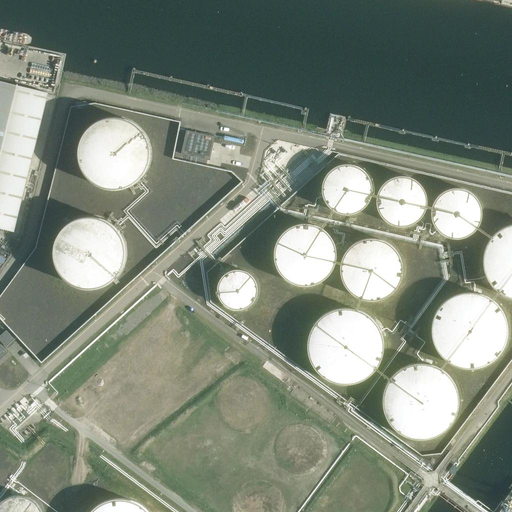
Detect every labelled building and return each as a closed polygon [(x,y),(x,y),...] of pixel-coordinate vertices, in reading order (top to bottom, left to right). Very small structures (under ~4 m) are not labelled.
[(48,92),(0,80),(0,228),(13,231),(48,92)] [(98,121),(90,126),(84,133),(80,142),(78,151),(79,160),(82,169),(87,177),(94,183),(103,187),(112,189),(121,188),(130,185),(138,180),(144,173),(148,165),(150,155),(149,146),(146,137),(141,129),(134,123),(126,119),(116,117),(107,118),(98,121)] [(209,160),(215,136),(186,130),(181,154),(209,160)] [(243,140),(224,136),(224,137),(223,137),(223,138),(223,139),(223,140),(242,144),(243,143),(243,142),(243,141),(243,140)] [(365,172),(364,170),(362,169),(361,168),(359,167),(358,166),(356,166),(354,165),(353,165),(351,164),(349,164),(347,164),(345,164),(343,164),(342,165),(340,165),(338,166),(336,166),(335,167),(333,168),(332,169),(330,170),(329,172),(328,173),(326,174),(325,176),(325,178),(324,179),(323,181),(323,183),(322,185),(322,186),(322,188),(322,190),(322,192),(322,194),(323,195),(323,197),(324,199),(325,201),(325,202),(326,204),(328,205),(329,207),(330,208),(332,209),(333,210),(335,211),(336,212),(338,213),(340,213),(341,214),(343,214),(345,214),(347,214),(349,214),(351,214),(352,214),(354,213),(356,213),(358,212),(359,211),(361,210),(362,209),(364,208),(365,207),(366,205),(367,204),(368,202),(369,201),(370,199),(371,197),(371,196),(372,194),(372,192),(372,190),(372,188),(372,186),(372,185),(371,183),(371,181),(370,179),(369,178),(369,176),(368,175),(366,173),(365,172)] [(423,188),(422,186),(421,185),(419,183),(418,182),(417,181),(415,180),(413,179),(412,178),(410,177),(408,177),(406,176),(404,176),(402,176),(400,176),(398,176),(397,176),(395,177),(393,177),(391,178),(389,179),(388,180),(386,181),(385,182),(383,183),(382,185),(381,186),(380,188),(379,190),(378,191),(377,193),(377,195),(377,197),(376,199),(376,201),(376,203),(376,204),(377,206),(377,208),(378,210),(379,212),(379,213),(380,215),(382,217),(383,218),(384,219),(386,221),(387,222),(389,223),(391,224),(392,224),(394,225),(396,226),(398,226),(400,226),(402,226),(404,226),(405,226),(407,226),(409,225),(411,224),(413,224),(414,223),(416,222),(418,220),(419,219),(420,218),(422,216),(423,215),(424,213),(424,211),(425,210),(426,208),(426,206),(427,204),(427,202),(427,200),(427,198),(426,197),(426,195),(425,193),(425,191),(424,189),(423,188)] [(479,223),(480,221),(481,219),(481,217),(481,215),(482,213),(481,211),(481,209),(481,207),(480,205),(480,203),(479,201),(478,200),(477,198),(475,196),(474,195),(472,193),(471,192),(469,191),(467,190),(465,189),(463,189),(461,188),(459,188),(457,188),(455,188),(453,188),(451,188),(449,189),(447,189),(445,190),(444,191),(442,192),(440,193),(439,195),(437,196),(436,198),(435,199),(434,201),(433,203),(432,205),(432,207),(431,209),(431,211),(431,213),(431,215),(431,217),(431,219),(432,221),(433,223),(434,225),(435,226),(436,228),(437,230),(438,231),(440,233),(442,234),(443,235),(445,236),(447,237),(449,237),(451,238),(453,238),(455,238),(457,238),(459,238),(461,238),(463,237),(465,237),(467,236),(469,235),(470,234),(472,233),(474,231),(475,230),(476,228),(477,227),(479,225),(479,223)] [(193,195),(182,204),(186,207),(181,211),(189,219),(186,221),(183,218),(181,219),(184,222),(182,224),(187,230),(217,204),(205,190),(196,198),(193,195)] [(75,219),(66,225),(60,232),(55,241),(54,252),(54,260),(57,267),(61,274),(65,278),(71,283),(78,286),(86,288),(96,288),(103,285),(112,281),(118,275),(123,266),(125,257),(125,247),(123,238),(118,230),(111,223),(100,218),(87,216),(75,219)] [(274,248),(274,250),(274,252),(274,254),(274,256),(274,258),(274,260),(275,262),(275,264),(276,266),(277,268),(278,270),(279,271),(280,273),(281,275),(282,276),(284,278),(286,279),(287,280),(289,281),(291,282),(293,283),(295,284),(297,285),(299,285),(301,286),(303,286),(305,286),(307,286),(309,286),(311,285),(313,285),(315,284),(317,283),(319,283),(321,282),(322,281),(324,279),(326,278),(327,277),(329,275),(330,274),(331,272),(332,270),(333,268),(334,266),(335,264),(335,262),(336,260),(336,258),(336,256),(336,254),(336,252),(336,250),(336,248),(335,246),(335,244),(334,242),(333,240),(332,239),(331,237),(330,235),(328,234),(327,232),(325,231),(324,229),(322,228),(320,227),(318,226),(316,225),(314,225),(312,224),(310,224),(308,223),(306,223),(304,223),(302,223),(300,224),(298,224),(296,225),(294,225),(292,226),(290,227),(288,228),(287,229),(285,230),(284,232),(282,233),(281,235),(279,236),(278,238),(277,240),(276,242),(276,244),(275,246),(274,248)] [(511,223),(511,224),(510,225),(508,225),(505,226),(503,227),(501,228),(499,230),(498,231),(496,232),(494,234),(493,236),(491,237),(490,239),(488,241),(487,243),(486,245),(485,247),(485,249),(484,252),(483,254),(483,256),(483,258),(483,261),(483,263),(483,265),(483,268),(484,270),(484,272),(485,274),(486,276),(487,278),(488,280),(489,282),(491,284),(492,286),(494,288),(495,289),(497,291),(499,292),(501,293),(503,295),(505,296),(507,297),(509,297),(511,298),(511,223)] [(398,253),(397,251),(395,249),(394,248),(392,246),(390,245),(389,244),(387,242),(385,241),(383,240),(381,240),(379,239),(376,239),(374,238),(372,238),(370,238),(368,238),(365,239),(363,239),(361,240),(359,241),(357,241),(355,243),(353,244),(352,245),(350,246),(348,248),(347,250),(346,251),(344,253),(343,255),(342,257),(341,259),(341,261),(340,264),(340,266),(340,268),(340,270),(340,272),(340,274),(341,277),(341,279),(342,281),(343,283),(344,285),(345,287),(346,289),(348,290),(349,292),(351,293),(353,295),(354,296),(356,297),(358,298),(360,299),(363,299),(365,300),(367,300),(369,301),(371,301),(373,301),(376,300),(378,300),(380,299),(382,299),(384,298),(386,297),(388,296),(390,294),(392,293),(393,292),(395,290),(396,288),(397,286),(399,285),(400,283),(400,281),(401,279),(402,276),(402,274),(402,272),(402,270),(402,268),(402,265),(402,263),(401,261),(401,259),(400,257),(399,255),(398,253)] [(258,290),(258,289),(258,287),(257,285),(257,283),(256,281),(255,280),(254,278),(253,277),(252,275),(251,274),(249,273),(248,272),(246,271),(244,270),(243,270),(241,270),(239,269),(237,269),(235,269),(233,270),(232,270),(230,271),(228,272),(227,272),(225,273),(224,275),(222,276),(221,277),(220,279),(219,281),(219,282),(218,284),(218,286),(217,288),(217,289),(217,291),(218,293),(218,295),(219,297),(219,298),(220,300),(221,301),(222,303),(224,304),(225,305),(227,306),(228,307),(230,308),(232,309),(233,309),(235,309),(237,310),(239,310),(241,309),(242,309),(244,308),(246,308),(248,307),(249,306),(251,305),(252,304),(253,302),(254,301),(255,299),(256,297),(257,296),(257,294),(258,292),(258,290)] [(435,313),(434,315),(434,317),(433,319),(432,321),(432,323),(431,326),(431,328),(431,330),(431,332),(431,335),(432,337),(432,339),(433,341),(434,343),(434,346),(435,348),(437,350),(438,351),(439,353),(441,355),(442,357),(444,358),(445,360),(447,361),(449,362),(451,364),(453,365),(455,365),(457,366),(460,367),(462,367),(464,368),(466,368),(468,368),(471,368),(473,368),(475,368),(477,367),(480,367),(482,366),(484,365),(486,364),(488,363),(490,362),(492,361),(494,360),(495,358),(497,357),(499,355),(500,353),(501,351),(503,349),(504,347),(505,345),(505,343),(506,341),(507,339),(507,337),(508,334),(508,332),(508,330),(508,328),(508,325),(507,323),(507,321),(506,319),(505,317),(505,315),(504,312),(502,311),(501,309),(500,307),(498,305),(497,303),(495,302),(494,300),(492,299),(490,298),(488,296),(486,295),(484,295),(482,294),(480,293),(477,293),(475,292),(473,292),(471,292),(468,292),(466,292),(464,292),(462,293),(459,293),(457,294),(455,295),(453,296),(451,297),(449,298),(447,299),(445,300),(444,302),(442,303),(440,305),(439,307),(438,309),(436,311),(435,313)] [(353,383),(355,383),(357,382),(360,381),(362,380),(364,379),(366,378),(368,377),(370,375),(372,374),(373,372),(375,370),(376,368),(378,366),(379,364),(380,362),(381,360),(382,358),(383,355),(383,353),(383,351),(384,348),(384,346),(384,343),(383,341),(383,339),(383,336),(382,334),(381,332),(380,330),(379,327),(378,325),(376,323),(375,321),(373,320),(372,318),(370,316),(368,315),(366,314),(364,312),(362,311),(360,310),(357,310),(355,309),(353,308),(350,308),(348,308),(346,308),(343,308),(341,308),(338,308),(336,309),(334,310),(331,310),(329,311),(327,312),(325,314),(323,315),(321,316),(319,318),(318,320),(316,321),(315,323),(313,325),(312,327),(311,330),(310,332),(309,334),(309,336),(308,339),(308,341),(307,343),(307,346),(307,348),(308,351),(308,353),(309,355),(309,358),(310,360),(311,362),(312,364),(313,366),(315,368),(316,370),(318,372),(319,374),(321,375),(323,377),(325,378),(327,379),(329,380),(331,381),(334,382),(336,383),(338,383),(341,384),(343,384),(346,384),(348,384),(350,384),(353,383)] [(14,339),(6,330),(0,336),(0,340),(6,347),(14,339)] [(456,387),(455,385),(454,383),(453,381),(452,379),(451,377),(449,376),(448,374),(446,372),(444,371),(442,370),(440,368),(438,367),(436,366),(434,365),(432,365),(430,364),(428,363),(425,363),(423,363),(421,363),(418,363),(416,363),(414,363),(411,364),(409,365),(407,365),(405,366),(403,367),(401,368),(399,370),(397,371),(395,372),(394,374),(392,376),(391,377),(389,379),(388,381),(387,383),(386,385),(385,387),(384,390),(384,392),(383,394),(383,396),(382,399),(382,401),(382,403),(383,405),(383,408),(383,410),(384,412),(385,414),(386,416),(387,419),(388,421),(389,422),(390,424),(392,426),(394,428),(395,429),(397,431),(399,432),(401,433),(403,435),(405,436),(407,437),(409,437),(411,438),(414,438),(416,439),(418,439),(421,439),(423,439),(425,439),(427,438),(430,438),(432,437),(434,437),(436,436),(438,435),(440,434),(442,432),(444,431),(446,429),(448,428),(449,426),(451,424),(452,423),(453,421),(454,419),(455,417),(456,414),(457,412),(458,410),(458,408),(458,406),(459,403),(459,401),(459,399),(458,396),(458,394),(458,392),(457,390),(456,387)] [(317,468),(319,467),(320,466),(321,464),(322,462),(323,461),(324,459),(324,457),(325,455),(325,453),(326,452),(326,450),(326,448),(325,446),(325,444),(324,442),(324,440),(323,438),(322,437),(321,435),(320,434),(319,432),(317,431),(316,430),(314,428),(312,427),(311,427),(309,426),(307,425),(305,425),(303,424),(301,424),(300,424),(298,424),(296,425),(294,425),(292,426),(290,426),(288,427),(287,428),(285,429),(284,430),(282,432),(281,433),(280,434),(279,436),(278,438),(277,439),(276,441),(275,443),(275,445),(275,447),(275,449),(275,451),(275,453),(275,454),(275,456),(276,458),(277,460),(278,462),(279,463),(280,465),(281,466),(282,468),(284,469),(285,470),(287,471),(288,472),(290,473),(292,474),(294,474),(296,475),(298,475),(300,475),(302,475),(304,475),(305,475),(307,474),(309,473),(311,473),(313,472),(314,471),(316,470),(317,468)] [(278,490),(277,489),(275,488),(274,486),(272,485),(271,484),(269,483),(267,483),(265,482),(263,482),(262,481),(260,481),(258,481),(256,481),(254,482),(252,482),(250,482),(249,483),(247,484),(245,485),(244,486),(242,487),(241,488),(239,490),(238,491),(237,493),(236,494),(235,496),(235,498),(234,499),(233,501),(233,503),(233,505),(233,507),(233,509),(233,511),(283,511),(284,511),(284,509),(284,508),(284,506),(284,504),(283,502),(283,500),(283,498),(282,497),(281,495),(280,493),(279,492),(278,490)] [(42,511),(42,509),(41,508),(40,506),(39,505),(38,503),(36,502),(35,501),(34,499),(32,498),(31,497),(29,497),(27,496),(25,495),(24,495),(22,495),(20,494),(18,494),(16,494),(15,495),(13,495),(11,495),(9,496),(8,497),(6,498),(4,499),(3,500),(1,501),(0,502),(0,511),(42,511)] [(129,499),(127,499),(125,499),(123,498),(120,498),(118,498),(116,498),(114,499),(111,499),(109,500),(107,500),(105,501),(103,502),(101,503),(99,504),(97,505),(95,507),(94,508),(92,510),(90,511),(148,511),(147,510),(145,508),(143,507),(141,505),(140,504),(138,503),(136,502),(134,501),(131,500),(129,499)]
